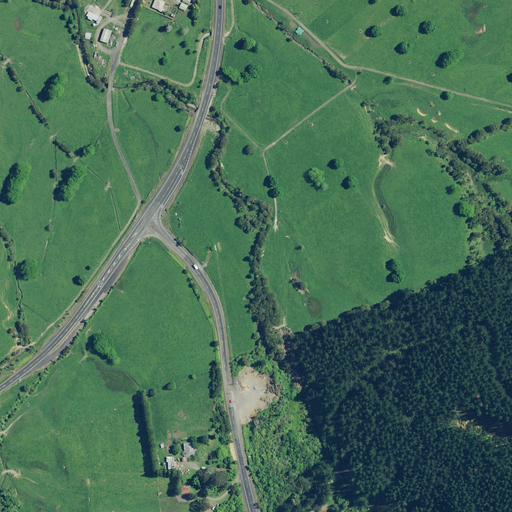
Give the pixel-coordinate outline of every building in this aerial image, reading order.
[(165,2),(159,0),(154,0),(152,7),(159,10),(159,11),(162,12),(164,8),(163,7),(165,2)] [(188,6),(181,3),(179,8),(185,11),(188,6)] [(92,21),(92,19),(96,21),(96,23),(99,24),(102,18),(89,11),(86,16),(88,17),(87,18),(92,21)] [(112,31),(104,28),(100,41),(108,43),(112,31)] [(183,452),(183,457),(190,456),(190,455),(194,455),(194,449),(194,443),(183,443),(184,452),(183,452)] [(174,462),(174,457),(166,457),(166,462),(168,462),(168,471),(176,471),(176,462),(174,462)] [(190,495),(190,486),(181,486),(181,494),(190,495)]
